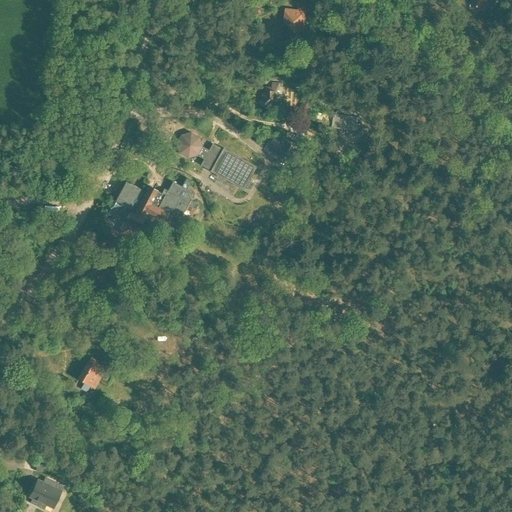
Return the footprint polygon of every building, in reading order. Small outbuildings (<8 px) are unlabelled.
[(473,0),(472,3),(477,6),(483,9),(485,4),(492,7),(495,0),(473,0)] [(285,8),(285,11),(289,16),(288,22),(294,28),(300,28),(304,31),(306,31),(304,11),(308,11),(307,3),(298,1),(297,10),(285,8)] [(277,90),(280,90),(280,84),(272,84),(272,87),(266,87),(266,91),(262,94),(262,99),(260,102),(268,110),(277,100),(277,90)] [(305,98),(301,107),(308,111),(313,102),(305,98)] [(334,114),(332,127),(356,130),(358,117),(334,114)] [(209,172),(242,191),(244,187),(247,189),(250,184),(247,182),(256,167),(223,148),(222,150),(212,144),(208,151),(201,147),(198,137),(190,132),(180,135),(175,144),(178,153),(186,159),(197,156),(203,160),(200,166),(210,170),(209,172)] [(269,148),(287,155),(291,144),(273,137),(269,148)] [(163,188),(160,194),(155,191),(156,191),(148,186),(144,192),(125,182),(115,200),(135,211),(133,216),(128,214),(118,233),(128,238),(133,229),(136,231),(143,219),(151,223),(154,217),(163,222),(170,210),(181,216),(187,204),(195,209),(197,204),(193,201),(193,192),(188,185),(190,181),(185,178),(181,186),(172,182),(167,190),(163,188)] [(100,259),(91,268),(97,273),(106,264),(100,259)] [(89,359),(82,371),(98,380),(102,374),(99,372),(101,368),(96,365),(96,363),(89,359)] [(98,380),(82,371),(77,379),(90,387),(91,384),(94,386),(98,380)] [(485,374),(475,381),(480,387),(490,380),(485,374)] [(90,387),(83,384),(81,388),(87,392),(90,387)] [(129,415),(133,419),(141,413),(136,409),(129,415)] [(51,457),(36,458),(36,471),(52,470),(51,457)] [(44,477),(42,481),(37,479),(28,497),(31,499),(29,503),(38,507),(40,503),(46,506),(53,509),(63,487),(44,477)]
